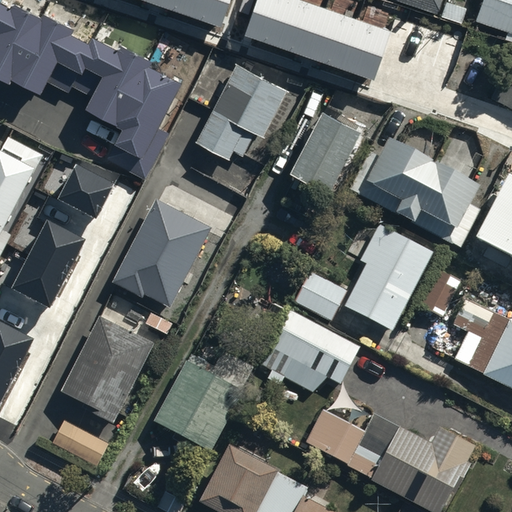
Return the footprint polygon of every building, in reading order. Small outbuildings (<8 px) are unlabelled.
[(0,0),(0,72),(11,78),(14,72),(43,88),(48,78),(70,90),(74,82),(93,93),(88,102),(125,121),(107,154),(145,175),(169,130),(157,123),(183,74),(153,58),(156,53),(124,36),(120,43),(95,30),(93,35),(73,26),(76,19),(47,5),(45,9),(24,0),(14,0),(14,1),(13,0),(0,0)] [(147,0),(223,26),(232,0),(147,0)] [(303,0),(260,0),(248,35),(378,80),(395,32),(303,0)] [(410,0),(435,9),(438,0),(410,0)] [(511,0),(482,0),(477,16),(511,27),(511,0)] [(214,48),(190,95),(212,106),(196,137),(229,154),(233,147),(242,152),(255,128),(262,132),(286,85),(214,48)] [(322,103),(289,164),(328,184),(360,124),(322,103)] [(388,131),(355,192),(396,214),(398,210),(415,219),(414,221),(459,246),(481,206),(470,200),(480,181),(388,131)] [(0,257),(13,233),(5,229),(44,154),(10,136),(4,148),(0,146),(0,257)] [(76,164),(59,199),(96,218),(114,183),(76,164)] [(511,176),(509,175),(478,237),(511,254),(511,176)] [(155,195),(110,280),(142,296),(143,293),(169,306),(212,225),(155,195)] [(294,205),(277,238),(310,257),(327,222),(294,205)] [(47,220),(12,287),(49,307),(84,239),(47,220)] [(379,222),(360,259),(366,262),(344,304),(391,330),(433,250),(379,222)] [(437,267),(417,302),(443,316),(448,305),(459,310),(452,323),(467,330),(453,359),(511,387),(511,316),(495,308),(492,313),(453,291),(460,280),(437,267)] [(310,271),(294,300),(330,319),(346,290),(310,271)] [(289,307),(268,346),(275,350),(266,365),(272,369),(268,376),(280,383),(284,376),(312,391),(326,375),(339,382),(359,346),(289,307)] [(0,321),(0,402),(33,339),(0,321)] [(60,390),(114,422),(155,352),(101,321),(60,390)] [(240,390),(191,364),(159,422),(208,449),(240,390)] [(322,407),(305,440),(434,511),(439,511),(451,489),(455,491),(471,462),(467,459),(475,443),(439,424),(430,442),(374,412),(364,430),(322,407)] [(229,443),(199,502),(219,511),(334,511),(304,497),(309,487),(278,471),(280,468),(229,443)]
